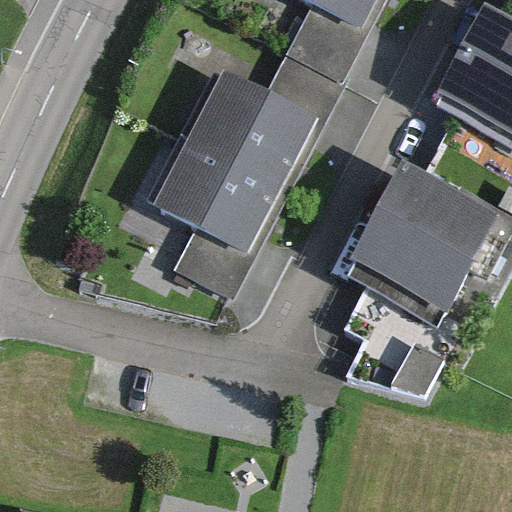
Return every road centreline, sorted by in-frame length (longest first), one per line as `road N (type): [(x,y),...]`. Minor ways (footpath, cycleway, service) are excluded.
road 1 (residential): [(0,301),(257,364),(445,0)]
road 2 (tertiary): [(98,0),(0,212)]
